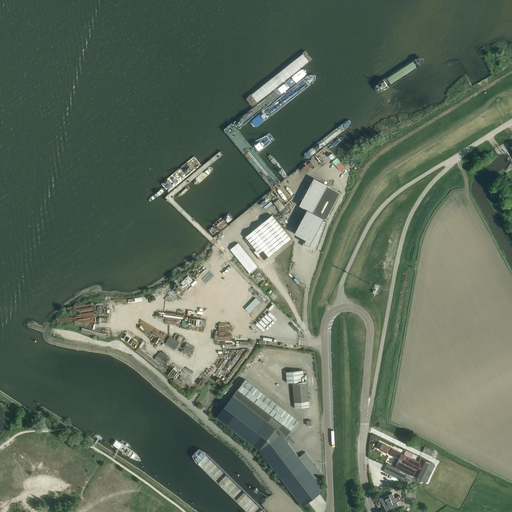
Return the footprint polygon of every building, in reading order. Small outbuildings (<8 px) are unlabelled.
[(305,239),(303,246),(315,250),(325,221),(323,221),(324,218),(326,219),(341,193),(322,183),(314,178),(300,205),(307,210),(295,233),(305,239)] [(291,238),(272,215),(246,236),(264,259),(291,238)] [(257,266),(238,243),(230,249),(249,273),(257,266)] [(233,276),(239,269),(231,261),(224,268),(233,276)] [(190,268),(195,274),(198,272),(193,265),(190,268)] [(202,268),(199,271),(207,279),(210,276),(202,268)] [(188,270),(186,272),(198,285),(200,283),(188,270)] [(184,283),(188,280),(183,274),(179,277),(184,283)] [(273,288),(268,293),(272,296),(277,292),(273,288)] [(93,314),(107,314),(106,306),(92,306),(93,314)] [(188,313),(187,320),(200,321),(201,315),(188,313)] [(138,329),(138,326),(134,326),(132,324),(130,327),(126,325),(130,325),(130,319),(127,317),(126,319),(123,319),(119,322),(119,324),(117,326),(116,328),(120,331),(123,326),(127,328),(120,333),(125,336),(125,337),(129,339),(132,337),(132,340),(135,337),(133,341),(135,344),(139,337),(134,334),(134,332),(136,333),(138,329)] [(286,319),(278,327),(281,331),(289,323),(286,319)] [(304,381),(303,370),(286,372),(287,383),(292,382),(294,402),(309,401),(307,381),(304,381)] [(299,457),(285,438),(299,421),(245,380),(217,417),(259,450),(303,506),(324,489),(316,479),(322,474),(305,452),(299,457)] [(118,441),(115,439),(112,444),(115,447),(119,450),(132,458),(135,460),(138,460),(139,461),(141,461),(140,459),(140,458),(138,455),(135,453),(128,447),(122,443),(118,441)] [(389,454),(392,449),(389,448),(389,447),(382,443),(379,449),(386,453),(387,452),(389,454)] [(420,462),(406,455),(402,453),(395,467),(398,468),(408,473),(413,475),(421,479),(426,481),(434,465),(430,463),(430,462),(422,458),(420,462)] [(388,454),(382,466),(396,473),(398,470),(391,467),(396,458),(388,454)] [(389,496),(389,495),(389,494),(383,497),(381,497),(380,498),(379,499),(380,501),(381,501),(386,511),(391,509),(395,506),(394,503),(393,504),(391,500),(390,496),(389,496)]
